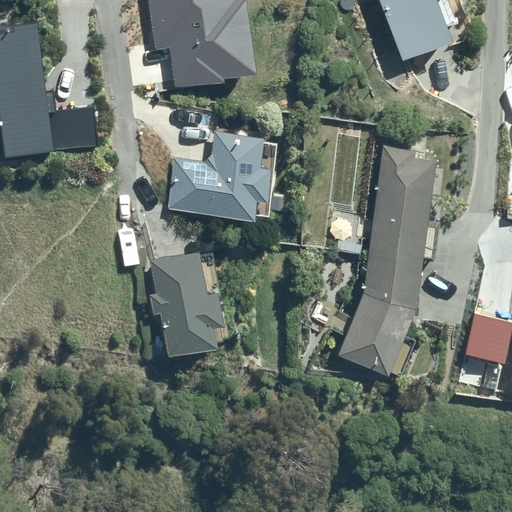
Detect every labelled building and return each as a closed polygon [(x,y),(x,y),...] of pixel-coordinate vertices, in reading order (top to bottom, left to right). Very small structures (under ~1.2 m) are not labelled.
[(233,0),(148,0),(154,50),(171,48),(176,87),(256,77),(247,1),(234,2),(233,0)] [(440,0),(381,0),(404,59),(455,39),(440,0)] [(37,22),(0,25),(0,120),(1,121),(5,158),(101,147),(96,107),(47,112),(37,22)] [(174,154),(170,208),(257,215),(258,198),(271,199),(274,165),(265,164),(267,132),(216,128),(214,157),(174,154)] [(419,146),(387,144),(366,289),(338,351),(391,374),(421,309),(440,157),(418,155),(419,146)] [(199,248),(151,257),(171,355),(222,345),(219,332),(229,330),(220,287),(207,290),(199,248)]
